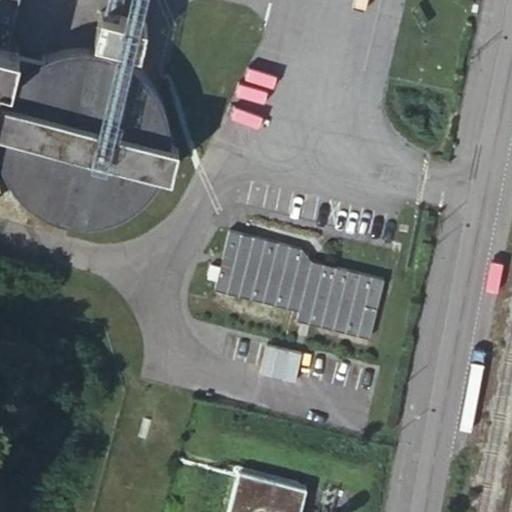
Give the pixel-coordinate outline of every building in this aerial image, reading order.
[(18,0),(0,0),(0,77),(1,72),(13,75),(18,49),(7,46),(18,0)] [(146,21),(99,11),(94,37),(140,48),(146,21)] [(89,45),(81,45),(74,45),(57,49),(48,52),(40,56),(35,59),(26,66),(18,73),(11,83),(9,86),(3,97),(0,104),(0,105),(0,157),(0,158),(3,166),(6,172),(9,177),(17,187),(32,201),(38,206),(51,212),(60,215),(72,217),(82,218),(95,217),(107,214),(117,211),(127,206),(136,200),(144,193),(149,187),(155,180),(161,169),(164,160),(167,152),(169,139),(169,127),(167,109),(162,96),(155,83),(145,71),(133,61),(119,53),(107,48),(96,46),(89,45)] [(1,72),(0,77),(0,80),(11,83),(13,75),(1,72)] [(229,228),(214,288),(299,309),(296,319),(370,336),(384,277),(312,259),(302,246),(229,228)] [(221,511),(296,511),(302,479),(230,466),(221,511)]
